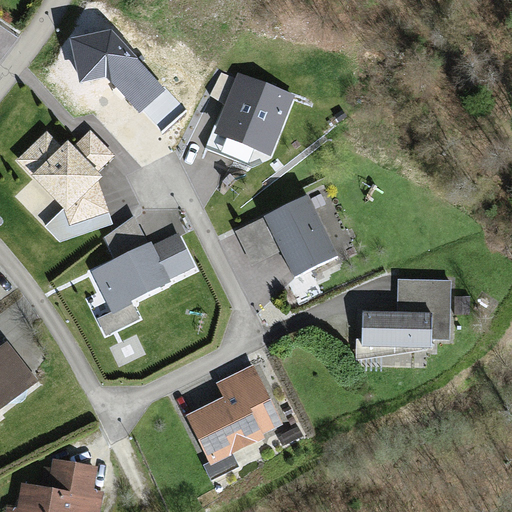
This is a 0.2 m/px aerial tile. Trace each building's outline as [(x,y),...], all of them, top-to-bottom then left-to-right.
[(162,89),(111,32),(73,40),(81,80),(106,75),(139,111),(162,89)] [(291,96),(239,76),(216,133),(269,154),(291,96)] [(102,175),(43,124),(9,163),(65,212),(70,232),(115,218),(102,175)] [(301,192),(232,226),(250,262),(276,249),(291,278),(333,257),(301,192)] [(116,260),(94,271),(113,311),(97,319),(105,336),(140,319),(131,300),(168,282),(167,279),(192,266),(177,236),(149,250),(147,245),(134,217),(105,238),(116,260)] [(391,310),(355,309),(354,343),(423,345),(423,336),(448,337),(450,281),(392,279),(391,310)] [(4,342),(0,345),(0,409),(35,383),(4,342)] [(184,413),(203,453),(274,418),(246,362),(211,379),(219,396),(184,413)] [(81,511),(90,470),(46,461),(41,489),(19,484),(13,511),(1,509),(0,511),(81,511)]
